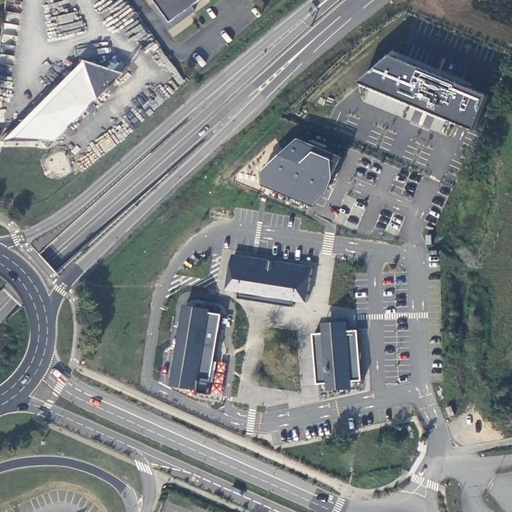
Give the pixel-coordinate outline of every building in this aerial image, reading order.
[(154,0),(171,23),(187,11),(190,16),(194,13),(191,8),(202,0),(154,0)] [(397,55),(364,83),(462,123),(480,130),(495,96),(478,89),(397,55)] [(108,69),(123,72),(125,62),(111,59),(108,69)] [(85,88),(91,104),(116,75),(76,62),(76,63),(81,76),(79,78),(78,81),(78,84),(80,86),(82,88),(85,88)] [(76,63),(0,139),(0,141),(54,143),(91,104),(85,88),(82,88),(80,86),(78,84),(78,81),(79,78),(81,76),(76,63)] [(412,122),(442,131),(445,120),(415,110),(412,122)] [(300,138),(264,172),(263,184),(320,206),(331,196),(347,157),(300,138)] [(314,267),(233,254),(227,292),(253,296),(284,301),(308,305),(314,267)] [(185,305),(172,387),(210,393),(223,311),(185,305)] [(324,332),(314,333),(319,382),(329,381),(330,390),(354,388),(353,380),(363,379),(359,331),(349,332),(348,321),(323,323),(324,332)]
